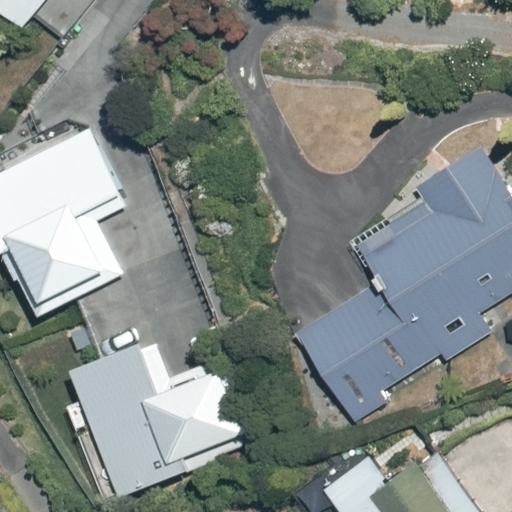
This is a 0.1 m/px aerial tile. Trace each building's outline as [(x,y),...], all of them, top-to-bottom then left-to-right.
[(1,0),(39,28),(60,0),(1,0)] [(94,131),(0,176),(0,232),(22,277),(27,274),(46,313),(129,272),(104,221),(132,207),(94,131)] [(384,274),(303,332),(362,416),(494,323),(485,310),(511,290),(511,181),(494,157),(475,170),(466,159),(426,187),(434,198),(365,247),(384,274)] [(162,332),(80,366),(90,391),(74,397),(116,499),(258,440),(222,355),(180,373),(162,332)] [(496,511),(449,449),(397,489),(365,446),(301,494),(314,511),(339,511),(348,505),(352,511),(496,511)]
